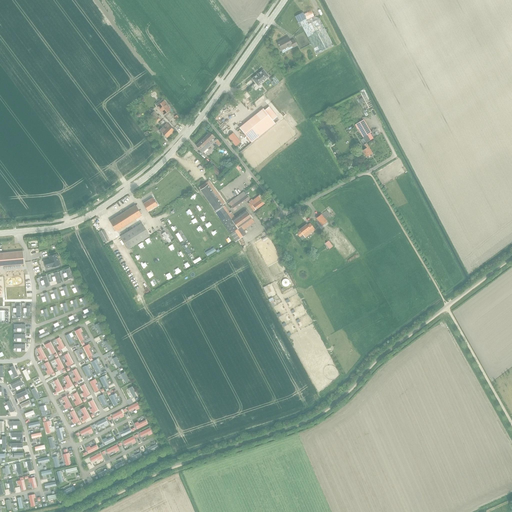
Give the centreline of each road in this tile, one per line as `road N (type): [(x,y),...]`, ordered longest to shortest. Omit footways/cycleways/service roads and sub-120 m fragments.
road 1 (unclassified): [(0,233),(65,226),(91,214),(166,159),(203,115)]
road 2 (unclassified): [(370,174),(283,214),(203,115)]
road 3 (unclassified): [(203,115),(284,0)]
